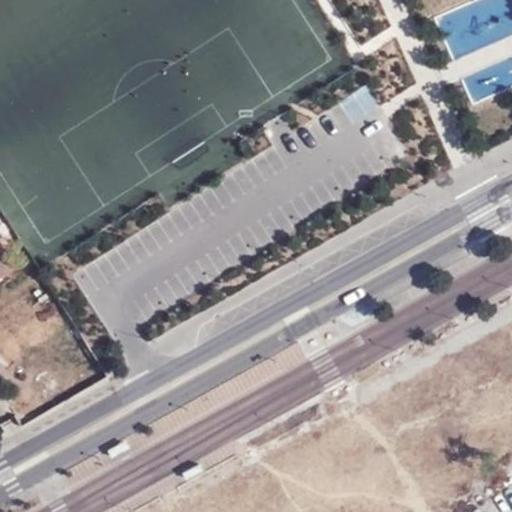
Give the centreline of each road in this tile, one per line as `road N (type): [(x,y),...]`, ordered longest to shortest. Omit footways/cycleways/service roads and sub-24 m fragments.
road 1 (secondary): [(0,498),(511,213)]
road 2 (secondary): [(511,180),(0,464)]
road 3 (unknown): [(139,387),(132,321),(145,270),(338,144),(453,114)]
